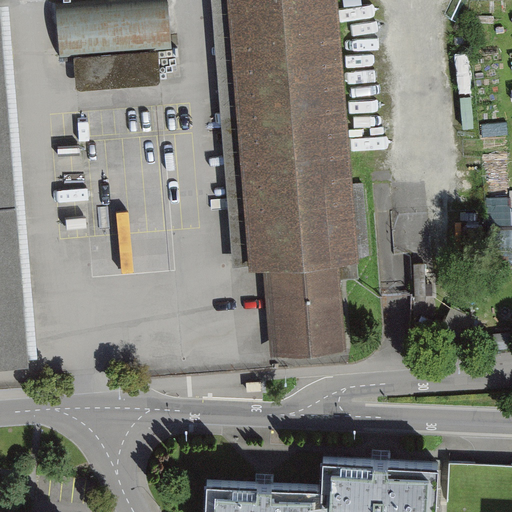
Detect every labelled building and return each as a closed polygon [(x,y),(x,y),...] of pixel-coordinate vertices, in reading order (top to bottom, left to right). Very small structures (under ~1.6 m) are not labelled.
[(4,0),(0,0),(0,367),(34,365),(4,0)] [(170,0),(69,0),(62,1),(67,56),(78,55),(161,48),(174,47),(170,0)] [(342,0),(230,0),(251,270),(268,269),(275,356),(353,350),(346,263),(362,262),(342,0)] [(161,48),(78,55),(81,89),(164,83),(161,48)] [(511,262),(511,240),(511,228),(494,230),(497,264),(511,262)] [(325,462),(324,491),(322,511),(441,511),(444,467),(325,462)] [(322,511),(324,491),(210,486),(209,511),(322,511)]
